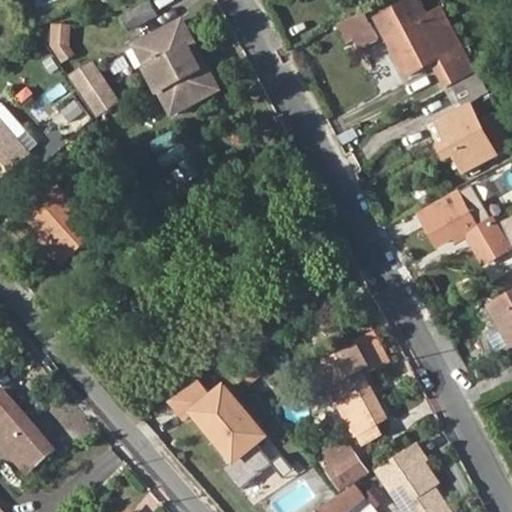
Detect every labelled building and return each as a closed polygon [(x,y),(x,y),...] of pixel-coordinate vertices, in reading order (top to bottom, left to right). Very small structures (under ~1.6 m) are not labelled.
[(463,46),(460,47),(441,11),(429,17),(420,0),(417,0),(380,19),(409,73),(435,60),(448,86),(477,71),(463,46)] [(130,12),(138,25),(157,14),(149,1),(130,12)] [(369,47),(384,38),(368,9),(346,20),(356,38),(362,35),(369,47)] [(174,114),(215,92),(189,43),(196,39),(186,20),(138,45),(174,114)] [(215,92),(222,88),(196,39),(189,43),(215,92)] [(31,67),(43,81),(54,72),(42,57),(31,67)] [(101,113),(119,101),(94,64),(77,76),(101,113)] [(62,78),(42,94),(56,111),(75,94),(62,78)] [(70,139),(94,119),(75,94),(56,111),(51,116),(70,139)] [(457,100),(437,112),(443,122),(463,112),(457,100)] [(0,178),(29,154),(17,139),(28,129),(4,102),(0,105),(0,178)] [(467,171),(511,147),(511,132),(503,115),(481,127),(471,108),(463,112),(443,122),(442,123),(451,140),(445,143),(452,157),(458,154),(467,171)] [(352,140),(359,136),(354,127),(348,131),(352,140)] [(29,154),(40,143),(28,129),(17,139),(29,154)] [(343,145),(352,140),(348,131),(338,136),(343,145)] [(260,255),(290,239),(253,168),(225,184),(260,255)] [(485,263),(511,250),(476,185),(422,213),(439,243),(454,236),(457,242),(470,234),(485,263)] [(58,186),(28,213),(46,233),(66,257),(97,230),(58,186)] [(148,240),(157,254),(188,232),(178,219),(148,240)] [(63,260),(66,257),(46,233),(42,236),(63,260)] [(511,341),(511,295),(493,306),(511,341)] [(369,365),(373,363),(362,344),(358,347),(369,365)] [(377,423),(388,416),(362,369),(369,365),(358,347),(324,366),(365,444),(383,434),(377,423)] [(238,459),(267,435),(227,387),(198,411),(238,459)] [(0,439),(27,471),(55,448),(6,391),(0,395),(0,439)] [(435,494),(431,488),(437,483),(440,481),(426,459),(429,457),(419,442),(380,468),(408,511),(454,511),(445,496),(435,494)] [(350,445),(327,461),(332,469),(355,454),(350,445)] [(344,487),(366,471),(355,454),(332,469),(344,487)] [(437,483),(431,488),(435,494),(445,496),(437,483)] [(318,511),(319,511),(345,511),(365,495),(356,485),(318,511)] [(382,508),(390,502),(380,488),(371,495),(382,508)]
